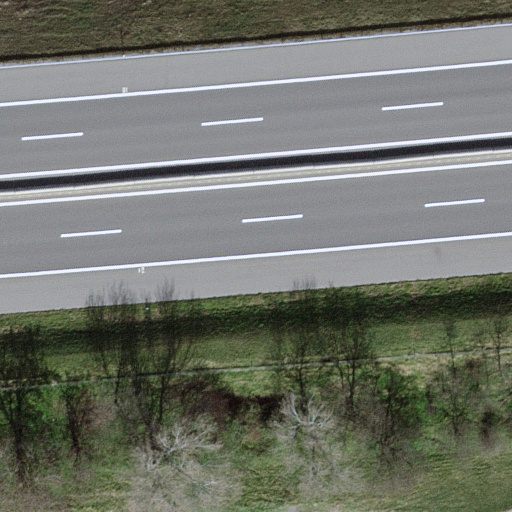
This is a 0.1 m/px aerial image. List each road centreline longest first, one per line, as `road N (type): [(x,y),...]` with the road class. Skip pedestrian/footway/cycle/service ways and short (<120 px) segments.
road 1 (motorway): [(511,94),(0,137)]
road 2 (motorway): [(0,241),(511,198)]
